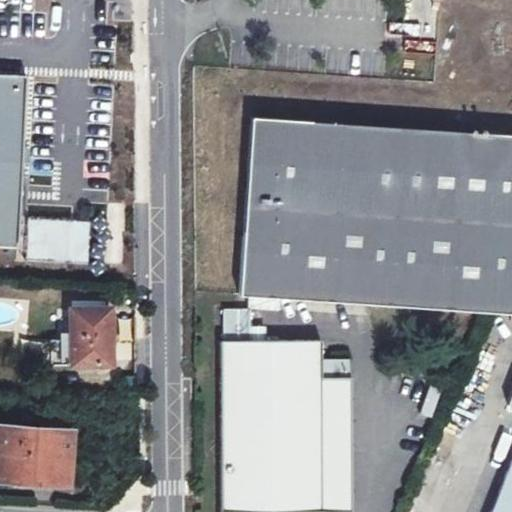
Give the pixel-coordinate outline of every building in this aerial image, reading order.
[(34,59),(0,57),(0,250),(21,252),(34,59)] [(511,138),(246,122),(236,296),(485,312),(511,313),(511,138)] [(111,375),(111,321),(69,323),(70,376),(111,375)] [(216,343),(245,344),(245,327),(199,326),(198,343),(216,343)] [(319,381),(318,342),(245,344),(216,343),(219,511),(312,511),(312,510),(310,380),(319,381)] [(511,511),(511,361),(495,406),(511,411),(511,436),(482,511),(511,511)] [(350,379),(319,381),(310,380),(312,510),(352,509),(350,379)] [(46,445),(2,443),(1,482),(34,487),(34,494),(72,494),(77,431),(47,429),(46,445)]
